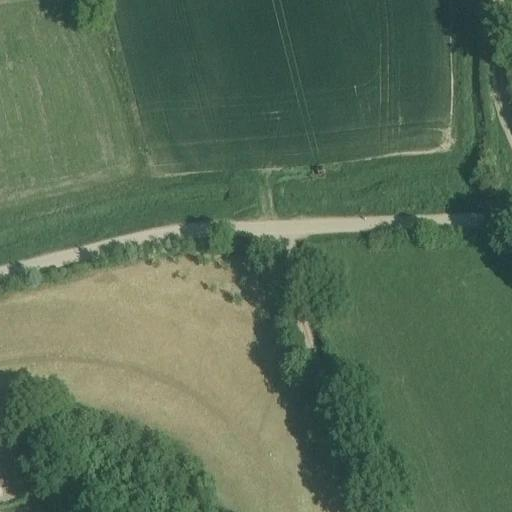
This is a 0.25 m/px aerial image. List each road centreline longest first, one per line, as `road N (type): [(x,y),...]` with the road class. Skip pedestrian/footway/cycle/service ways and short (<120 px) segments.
road 1 (unclassified): [(0,275),(176,232),(511,216)]
road 2 (track): [(362,511),(323,401),(279,228)]
road 3 (track): [(511,131),(501,84),(499,0)]
